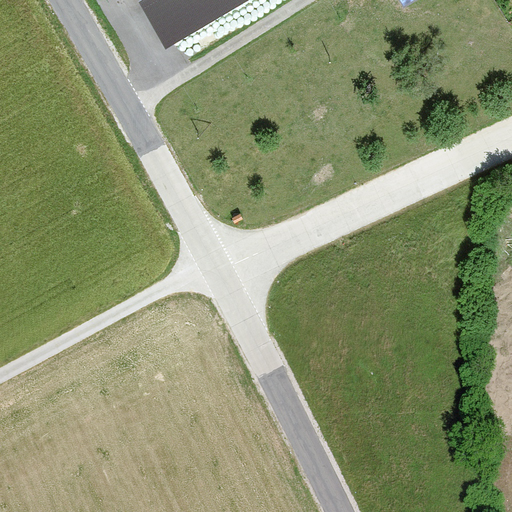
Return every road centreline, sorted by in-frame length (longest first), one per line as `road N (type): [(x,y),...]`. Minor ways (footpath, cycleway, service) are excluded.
road 1 (residential): [(59,0),(217,275),(340,511)]
road 2 (track): [(217,275),(0,389)]
